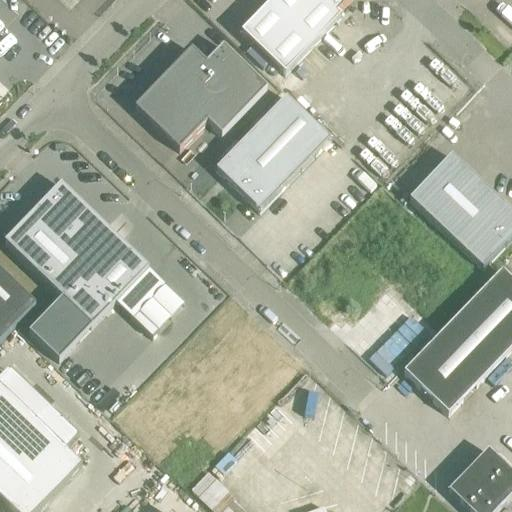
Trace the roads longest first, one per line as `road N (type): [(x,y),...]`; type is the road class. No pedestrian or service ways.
road 1 (unclassified): [(370,403),(50,100)]
road 2 (unclassified): [(146,0),(50,100)]
